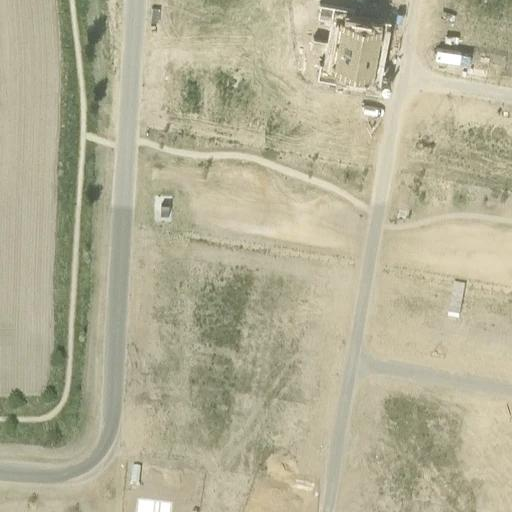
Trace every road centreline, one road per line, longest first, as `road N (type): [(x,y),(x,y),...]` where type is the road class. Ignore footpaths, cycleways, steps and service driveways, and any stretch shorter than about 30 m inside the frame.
road 1 (residential): [(135,0),(108,426),(99,454),(79,473),(0,472)]
road 2 (residential): [(353,362),(404,77)]
road 3 (residential): [(511,390),(353,362)]
road 4 (residential): [(326,511),(353,362)]
